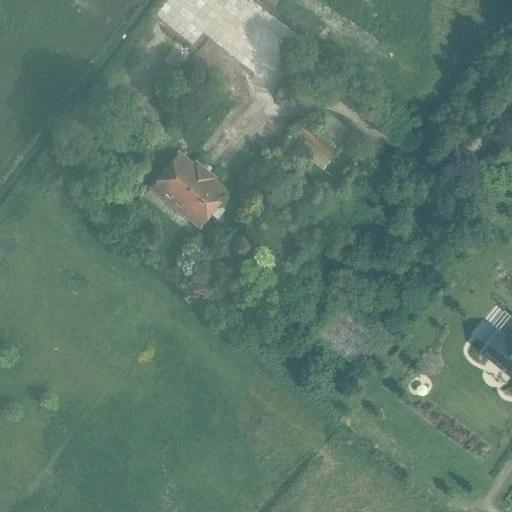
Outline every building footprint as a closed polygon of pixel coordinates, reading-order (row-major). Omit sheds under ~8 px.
[(164,19),(163,20),(198,47),(211,30),(177,3),(178,2),(175,0),(169,0),(170,0),(176,4),(164,19)] [(179,0),(178,2),(177,3),(211,30),(224,13),(207,0),(179,0)] [(207,0),(224,13),(234,0),(207,0)] [(255,0),(266,8),(272,0),(255,0)] [(272,0),(266,8),(289,26),(303,8),(308,0),(272,0)] [(151,36),(150,37),(185,64),(198,47),(163,20),(164,19),(159,14),(157,17),(162,22),(151,36)] [(333,31),(319,50),(342,67),(356,49),(368,33),(346,16),(333,31)] [(138,53),(137,54),(171,81),(185,64),(150,37),(151,36),(146,31),(143,34),(149,39),(138,53)] [(125,70),(124,71),(158,98),(171,81),(137,54),(138,53),(132,48),(130,51),(136,56),(125,70)] [(356,49),(342,67),(366,86),(380,67),(366,57),(370,51),(367,49),(363,55),(356,49)] [(366,86),(361,92),(396,118),(394,120),(400,124),(402,121),(397,117),(408,103),(413,107),(416,104),(410,100),(414,94),(409,90),(413,84),(410,82),(406,88),(392,77),(396,71),(393,69),(389,74),(383,70),(387,64),(385,62),(380,68),(380,67),(366,86)] [(112,87),(110,88),(145,115),(158,98),(124,71),(125,70),(119,66),(117,68),(123,73),(112,87)] [(98,104),(97,105),(132,132),(145,115),(110,88),(112,87),(106,83),(104,85),(109,90),(98,104)] [(361,92),(348,109),(382,135),(381,137),(387,141),(389,138),(383,134),(394,120),(396,118),(361,92)] [(85,121),(84,123),(105,139),(118,149),(132,132),(97,105),(98,104),(93,100),(90,102),(96,107),(85,121)] [(348,109),(335,126),(369,152),(368,154),(374,158),(376,155),(370,151),(381,137),(382,135),(348,109)] [(56,158),(50,167),(58,174),(54,179),(57,181),(61,176),(70,182),(71,184),(92,156),(105,139),(84,123),(85,121),(79,117),(77,120),(83,124),(72,138),(66,134),(64,137),(70,141),(59,155),(53,151),(51,154),(56,158)] [(335,126),(321,143),(356,169),(355,171),(360,175),(363,172),(357,168),(368,154),(369,152),(335,126)] [(321,143),(308,160),(343,187),(342,188),(347,192),(349,190),(344,185),(355,171),(356,169),(321,143)] [(70,182),(65,188),(68,190),(73,185),(92,200),(95,202),(121,167),(111,159),(110,158),(104,166),(92,156),(71,184),(70,182)] [(308,160),(295,177),(329,204),(328,205),(334,209),(336,207),(330,202),(342,188),(343,187),(308,160)] [(92,200),(88,206),(92,209),(96,203),(110,214),(112,215),(138,180),(121,167),(95,202),(92,200)] [(295,177),(282,194),(316,221),(315,222),(321,226),(323,224),(317,219),(328,205),(329,204),(295,177)] [(110,214),(106,220),(109,222),(113,216),(127,227),(129,228),(156,194),(138,180),(112,215),(110,214)] [(127,227),(123,233),(126,235),(130,229),(144,240),(146,241),(173,207),(156,194),(129,228),(127,227)] [(282,194),(268,211),(303,238),(302,239),(307,244),(310,241),(304,236),(315,222),(316,221),(282,194)] [(144,240),(140,246),(143,248),(147,243),(161,254),(163,255),(190,220),(173,207),(146,241),(144,240)] [(268,211),(255,228),(290,255),(289,256),(294,261),(296,258),(291,253),(302,239),(303,238),(268,211)] [(161,254),(157,259),(160,261),(164,256),(179,267),(180,268),(207,233),(190,220),(163,255),(161,254)] [(255,228),(242,245),(255,255),(276,272),(275,273),(281,278),(283,275),(278,270),(289,256),(290,255),(255,228)] [(179,267),(174,273),(177,275),(181,269),(196,280),(197,281),(224,247),(207,233),(180,268),(179,267)] [(196,280),(191,286),(195,289),(199,283),(219,298),(221,299),(242,272),(230,263),(235,256),(234,255),(224,247),(197,281),(196,280)] [(219,298),(215,304),(218,306),(222,300),(230,307),(226,313),(229,315),(233,309),(242,316),(249,307),(254,312),(257,309),(251,305),(262,290),(268,295),(270,292),(264,288),(275,273),(276,272),(255,255),(242,272),(221,299),(219,298)] [(498,330),(479,353),(511,379),(511,332),(507,338),(498,330)]
